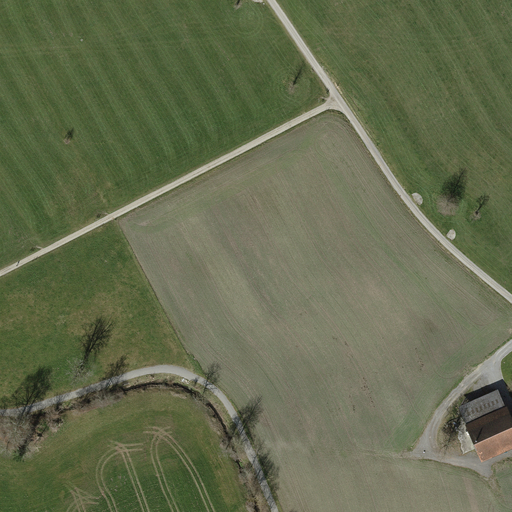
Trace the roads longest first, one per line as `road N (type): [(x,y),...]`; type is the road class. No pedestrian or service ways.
road 1 (track): [(511,299),(435,227),(269,0)]
road 2 (track): [(0,272),(342,98)]
road 3 (track): [(273,511),(249,447),(199,376),(172,367),(144,370),(0,412)]
